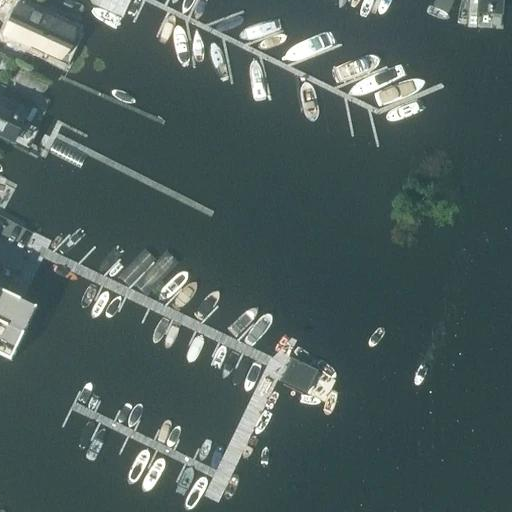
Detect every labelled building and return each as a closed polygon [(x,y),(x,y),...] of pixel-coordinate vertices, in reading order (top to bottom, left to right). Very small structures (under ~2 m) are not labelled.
[(34,47),(37,53),(67,66),(81,36),(54,24),(59,13),(31,0),(29,0),(25,10),(22,9),(10,36),(0,33),(0,54),(5,57),(14,38),(34,47)] [(450,0),(432,0),(429,7),(444,15),(450,0)] [(494,0),(467,0),(467,14),(466,15),(493,17),(494,0)] [(22,134),(26,126),(23,122),(33,102),(0,85),(0,130),(15,138),(17,134),(22,134)] [(0,355),(13,362),(39,308),(22,301),(0,289),(0,355)]
